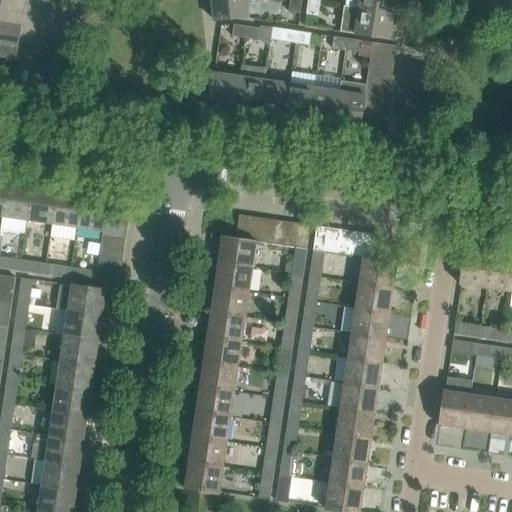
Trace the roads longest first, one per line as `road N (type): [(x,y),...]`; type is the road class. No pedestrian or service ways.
road 1 (unclassified): [(128,511),(180,162)]
road 2 (residential): [(411,467),(451,203)]
road 3 (residential): [(396,195),(413,73),(472,31),(476,0)]
road 4 (residential): [(396,195),(180,162)]
road 5 (residential): [(25,140),(43,23),(80,0)]
road 6 (residential): [(180,162),(25,140)]
